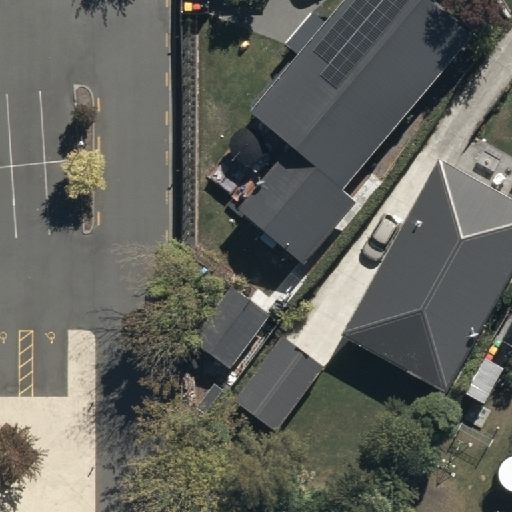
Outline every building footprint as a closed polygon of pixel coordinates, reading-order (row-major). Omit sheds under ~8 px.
[(345,178),(474,23),(446,0),(333,0),(254,97),(293,130),(238,197),(308,255),(361,191),(345,178)] [(511,261),(511,183),(441,144),(343,323),(447,380),(511,261)] [(232,363),(270,308),(239,287),(202,341),(232,363)] [(325,355),(281,324),(233,393),(277,424),(325,355)] [(511,345),(511,324),(503,341),(511,345)]
